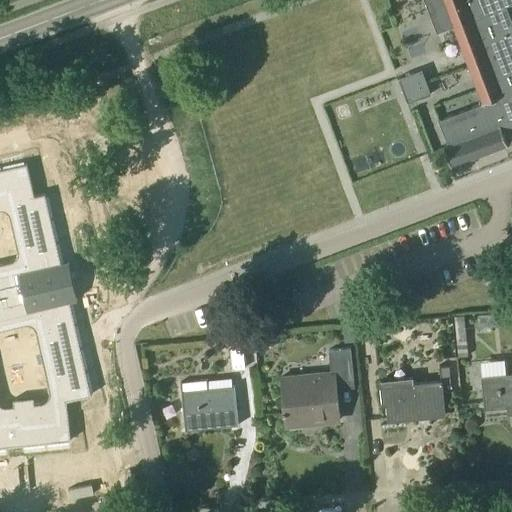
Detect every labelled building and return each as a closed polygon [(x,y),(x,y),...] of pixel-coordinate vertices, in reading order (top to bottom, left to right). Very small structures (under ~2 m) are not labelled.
[(511,0),(424,0),(437,32),(454,26),(483,103),(439,120),(448,145),(444,147),(451,166),(511,143),(511,20),(507,6),(511,3),(511,0)] [(422,69),(398,78),(407,103),(432,94),(422,69)] [(0,426),(8,446),(15,444),(67,425),(58,387),(91,375),(68,292),(75,290),(66,257),(59,259),(43,194),(34,197),(17,150),(0,156),(0,426)] [(355,342),(353,325),(343,326),(345,343),(355,342)] [(229,337),(232,369),(245,367),(242,336),(229,337)] [(340,419),(337,389),(354,387),(351,348),(329,349),(331,371),(282,375),(285,409),(282,410),(282,414),(285,413),(286,426),(305,424),(305,422),(340,419)] [(441,367),(441,381),(443,381),(443,384),(450,384),(449,366),(441,367)] [(511,374),(483,377),(486,408),(511,405),(511,374)] [(445,415),(443,384),(443,381),(441,381),(414,383),(413,377),(380,380),(383,404),(386,404),(388,421),(445,415)] [(235,385),(209,388),(208,379),(200,380),(181,382),(185,426),(237,421),(238,425),(239,425),(235,385)] [(76,409),(84,430),(97,426),(89,404),(76,409)] [(0,492),(14,489),(3,440),(0,441),(0,492)]
